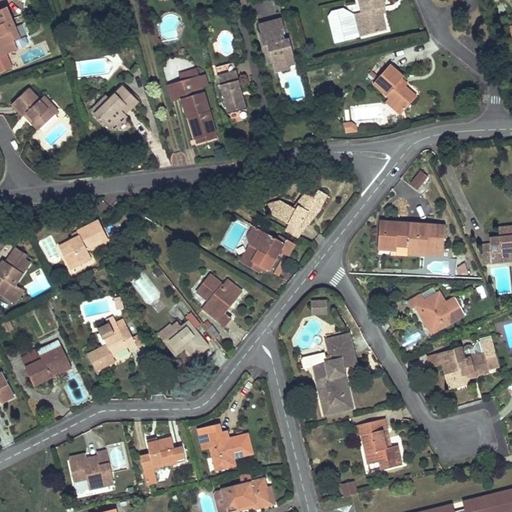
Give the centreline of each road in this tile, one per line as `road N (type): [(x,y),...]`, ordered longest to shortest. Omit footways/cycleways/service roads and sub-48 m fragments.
road 1 (residential): [(256,340),(202,405),(94,415),(0,463)]
road 2 (residential): [(314,154),(32,194)]
road 3 (residential): [(319,261),(338,276),(429,423),(463,437)]
road 4 (residential): [(308,511),(271,358),(256,340)]
road 5 (unknown): [(276,161),(232,0)]
